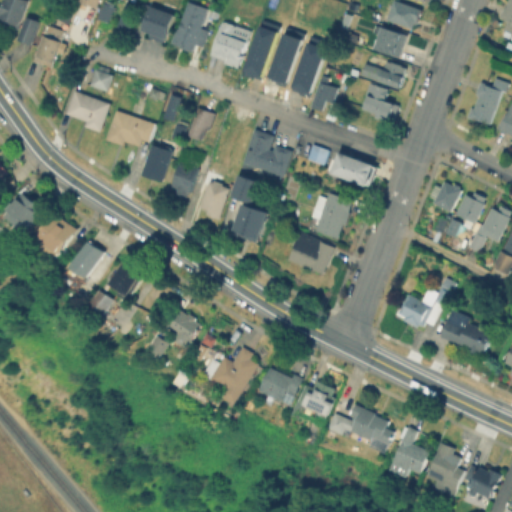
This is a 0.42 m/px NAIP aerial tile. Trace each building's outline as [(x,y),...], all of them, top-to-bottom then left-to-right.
[(2,19),(5,11),(3,10),(7,0),(32,0),(21,27),(2,19)] [(100,0),(97,8),(79,0),(100,0)] [(396,0),(401,0),(425,10),(417,30),(389,18),(396,0)] [(503,16),(510,0),(511,0),(511,33),(505,30),(509,20),(503,16)] [(190,1),(210,9),(203,28),(210,31),(204,46),(196,43),(193,51),(174,44),(190,1)] [(106,2),(116,6),(109,22),(100,18),(106,2)] [(140,8),(126,39),(115,34),(129,3),(140,8)] [(154,6),(179,15),(171,37),(146,28),(154,6)] [(30,17),(41,22),(32,44),(20,39),(30,17)] [(262,19),(280,25),(261,78),(253,75),(252,76),(243,73),(262,19)] [(242,59),(240,66),(212,56),(225,21),(253,31),(242,59)] [(305,31),(287,24),(268,77),(276,80),(275,81),(285,85),(305,31)] [(63,40),(54,66),(38,61),(50,26),(66,31),(63,40)] [(378,48),(386,27),(409,35),(402,56),(378,48)] [(329,41),(311,34),(291,88),(299,91),(299,93),(309,96),(329,41)] [(395,62),(409,67),(402,85),(381,77),(380,80),(364,74),(369,62),(387,69),(390,60),(395,62)] [(98,68),(115,74),(109,90),(92,84),(98,68)] [(352,73),(341,105),(328,99),(324,111),(314,107),(323,80),(325,75),(331,78),(330,82),(340,86),(346,71),(352,73)] [(471,115),(469,114),(472,106),(475,107),(480,95),(477,94),(482,81),(495,86),(498,77),(511,82),(507,92),(504,91),(491,123),(471,115)] [(377,113),(366,109),(372,92),(370,91),(373,82),(393,89),(389,100),(402,104),(396,122),(376,115),(377,113)] [(151,94),(153,86),(162,89),(160,97),(151,94)] [(69,113),(77,89),(113,103),(102,131),(87,126),(89,120),(69,113)] [(161,116),(169,92),(180,96),(172,119),(161,116)] [(201,140),(204,127),(209,129),(214,111),(196,106),(187,136),(201,140)] [(511,107),(511,134),(501,129),(511,107)] [(109,139),(119,110),(158,123),(151,142),(144,140),(142,146),(127,141),(126,145),(109,139)] [(189,127),(184,139),(185,139),(184,141),(174,137),(179,123),(189,127)] [(277,135),(274,144),(273,149),(275,150),(277,145),(294,150),(286,175),(247,162),(258,129),(277,135)] [(155,143),(175,150),(164,181),(144,174),(155,143)] [(327,147),(310,143),(306,158),(324,162),(327,147)] [(335,174),(335,172),(336,169),(332,167),(336,158),(339,159),(342,151),(379,164),(370,187),(335,174)] [(188,192),(170,185),(180,157),(198,164),(188,192)] [(0,158),(11,172),(5,177),(2,174),(0,175),(0,158)] [(230,194),(238,173),(260,180),(252,202),(230,194)] [(210,208),(203,206),(213,179),(232,187),(221,218),(208,213),(210,208)] [(435,197),(432,195),(438,183),(444,186),(448,179),(465,188),(453,210),(433,200),(435,197)] [(42,198),(40,201),(50,208),(36,228),(34,230),(31,228),(29,228),(28,230),(21,226),(23,222),(12,215),(29,190),(42,198)] [(322,195),(330,197),(331,192),(355,200),(348,226),(344,224),(339,239),(317,229),(321,219),(314,215),(322,196),(322,195)] [(488,198),(486,201),(488,202),(473,226),(467,222),(469,218),(459,212),(470,193),(475,197),(478,192),(488,198)] [(268,211),(259,237),(233,228),(242,202),(268,211)] [(511,208),(511,219),(500,241),(489,235),(480,251),(472,246),(495,205),(501,209),(504,203),(511,208)] [(63,215),(81,226),(64,252),(53,244),(54,242),(43,235),(59,212),(63,215)] [(291,260),(302,234),(311,238),(313,236),(337,247),(325,273),(291,260)] [(70,271),(91,243),(105,253),(88,276),(81,271),(78,276),(70,271)] [(494,264),(502,250),(511,255),(511,269),(510,273),(494,264)] [(114,281),(126,265),(143,277),(127,298),(121,294),(124,289),(114,281)] [(404,320),(405,318),(397,314),(401,306),(403,307),(412,293),(424,299),(431,287),(440,292),(448,277),(459,283),(435,326),(427,321),(425,326),(421,324),(419,328),(404,320)] [(101,292),(103,293),(105,291),(116,299),(103,318),(89,309),(101,292)] [(448,338),(442,335),(455,308),(473,317),(471,320),(497,333),(485,356),(448,337),(448,338)] [(178,333),(174,331),(177,326),(174,324),(183,309),(204,322),(189,348),(174,340),(178,333)] [(202,338),(208,331),(215,337),(210,344),(202,338)] [(171,342),(164,353),(152,347),(159,335),(171,342)] [(205,374),(214,359),(222,364),(226,356),(235,361),(244,346),(254,352),(251,359),(260,364),(236,403),(223,395),(227,388),(205,374)] [(262,390),(273,367),(293,377),(295,372),(304,376),(291,404),(262,390)] [(299,401),(308,383),(338,397),(330,415),(319,411),(317,415),(304,409),(300,417),(293,414),(299,401)] [(358,403),(391,420),(388,425),(397,429),(386,452),(371,445),(373,440),(354,431),(351,438),(331,428),(338,414),(349,420),(358,403)] [(420,430),(415,440),(422,444),(421,446),(432,451),(421,472),(412,468),(407,477),(391,468),(405,442),(402,441),(411,425),(420,430)] [(456,447),(455,451),(463,455),(458,465),(467,469),(456,494),(437,486),(439,482),(428,477),(440,452),(438,451),(443,441),(456,447)] [(467,486),(470,481),(466,478),(473,464),(490,471),(492,467),(505,473),(492,500),(478,493),(477,496),(470,493),(472,488),(467,486)]
